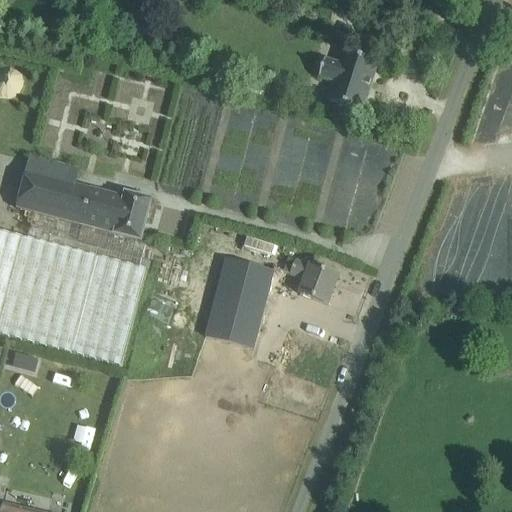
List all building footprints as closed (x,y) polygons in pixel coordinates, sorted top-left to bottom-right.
[(378,65),(359,59),(344,54),(340,65),(325,60),(319,80),(333,84),(327,102),(363,114),(378,65)] [(143,244),(154,201),(124,193),(123,200),(76,187),(80,170),(30,157),(16,211),(36,216),(28,240),(0,232),(0,338),(122,370),(148,272),(140,270),(146,245),(143,244)] [(327,306),(338,277),(311,267),(311,268),(296,262),(290,276),(305,282),(300,296),(327,306)] [(227,263),(207,338),(254,351),(273,275),(227,263)] [(152,317),(167,321),(170,309),(156,305),(152,317)] [(280,411),(297,365),(282,359),(264,406),(280,411)]
